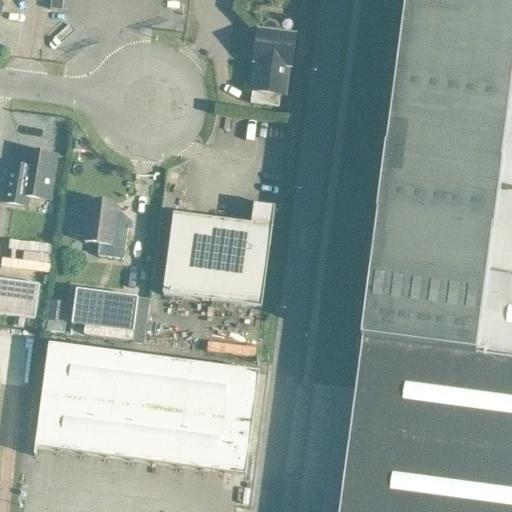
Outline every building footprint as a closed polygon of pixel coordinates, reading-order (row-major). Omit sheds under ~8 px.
[(511,0),(407,0),(362,345),(476,360),(511,365),(511,0)] [(256,64),(251,105),(279,109),(280,96),(285,97),(289,69),(291,69),(296,37),(280,35),(281,28),(276,22),(269,21),(263,26),(262,33),(258,32),(253,64),(256,64)] [(67,160),(25,153),(22,169),(9,167),(3,204),(28,208),(30,199),(50,202),(57,159),(67,160)] [(116,207),(90,204),(89,209),(78,208),(73,212),(70,231),(74,237),(86,238),(85,244),(99,245),(98,258),(124,261),(128,231),(114,229),(116,207)] [(275,209),(254,206),(251,226),(174,216),(163,297),(262,310),(275,209)] [(0,280),(0,316),(35,321),(40,286),(0,280)] [(77,292),(72,326),(86,328),(85,337),(132,343),(138,300),(77,292)] [(51,303),(48,323),(64,325),(67,305),(51,303)] [(207,354),(255,360),(257,348),(209,342),(207,354)] [(511,511),(511,365),(476,360),(362,345),(352,422),(340,511),(511,511)] [(260,374),(50,346),(36,449),(246,477),(260,374)]
